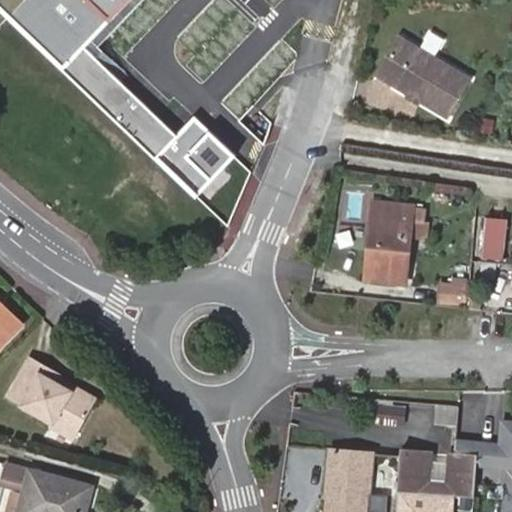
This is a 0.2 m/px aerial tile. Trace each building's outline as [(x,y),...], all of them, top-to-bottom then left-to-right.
[(0,0),(0,10),(60,68),(195,197),(235,156),(195,116),(180,133),(85,46),(112,17),(128,0),(0,0)] [(434,30),(421,51),(432,59),(446,38),(434,30)] [(399,38),(376,73),(444,116),(466,80),(432,59),(421,51),(399,38)] [(80,215),(154,235),(170,176),(96,156),(80,215)] [(405,282),(412,207),(373,203),(365,278),(405,282)] [(505,258),(508,220),(488,218),(485,257),(505,258)] [(468,305),(470,284),(440,282),(438,301),(468,305)] [(472,286),(470,308),(481,309),(483,287),(472,286)] [(0,343),(20,324),(0,303),(0,343)] [(40,373),(45,365),(29,356),(7,394),(50,419),(48,423),(72,436),(89,405),(70,394),(72,390),(40,373)] [(81,386),(45,365),(40,373),(72,390),(70,394),(89,405),(93,398),(79,389),(81,386)] [(359,397),(357,419),(373,420),(375,398),(359,397)] [(511,431),(499,430),(498,452),(497,465),(511,466),(511,431)] [(398,485),(474,494),(475,473),(476,457),(401,450),(398,485)] [(383,511),(385,498),(370,496),(372,455),(331,451),(328,494),(330,495),(329,511),(383,511)] [(511,475),(511,466),(497,465),(498,452),(477,451),(476,457),(475,473),(511,475)] [(85,511),(91,487),(7,463),(1,481),(26,488),(19,511),(85,511)]
